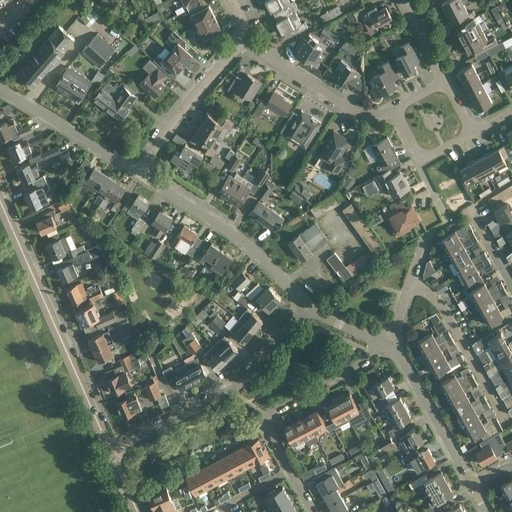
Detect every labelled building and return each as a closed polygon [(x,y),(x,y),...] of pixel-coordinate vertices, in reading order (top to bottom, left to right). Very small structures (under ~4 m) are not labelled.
[(196,0),(180,0),(186,12),(199,5),(196,0)] [(272,13),(273,12),(276,17),(297,6),(294,1),(291,3),(289,0),(282,0),(269,7),(272,13)] [(448,0),(444,2),(442,3),(443,6),(447,13),(464,5),(468,2),(466,0),(448,0)] [(186,12),(195,28),(215,17),(209,6),(202,10),(199,5),(186,12)] [(464,5),(447,13),(451,21),(452,23),(455,22),(458,20),(461,25),(474,19),(476,18),(475,17),(473,12),(469,14),(464,5)] [(278,22),(277,23),(280,29),(299,19),(296,13),(299,11),(297,6),(276,17),(278,22)] [(338,6),(320,16),(323,22),(332,18),(333,20),(342,15),(338,6)] [(378,29),(377,26),(383,23),(385,27),(394,22),(386,7),(376,12),(373,7),(362,13),(372,33),(378,29)] [(94,9),(83,19),(89,25),(100,15),(94,9)] [(355,10),(347,14),(350,21),(358,17),(355,10)] [(500,23),(506,20),(501,11),(495,14),(500,23)] [(463,31),(458,33),(463,43),(484,33),(479,23),(482,21),(479,15),(475,17),(476,18),(474,19),(461,25),(463,31)] [(215,17),(195,28),(199,37),(195,39),(201,50),(213,44),(211,39),(216,37),(213,31),(221,28),(215,17)] [(299,19),(280,29),(283,34),(284,34),(287,39),(308,28),(305,22),(302,24),(299,19)] [(59,27),(17,75),(33,88),(75,40),(59,27)] [(322,33),(327,36),(331,31),(326,27),(322,33)] [(174,48),(170,52),(185,65),(193,57),(194,58),(198,53),(174,31),(168,37),(174,48)] [(484,33),(463,43),(468,53),(473,51),(476,56),(499,44),(495,37),(488,40),(484,33)] [(97,34),(81,52),(99,68),(115,50),(97,34)] [(304,56),(303,58),(311,63),(311,64),(313,65),(313,64),(317,67),(322,58),(319,56),(322,50),(316,46),(319,42),(309,36),(308,39),(302,35),(294,50),(298,52),(297,52),(304,56)] [(342,47),(347,51),(352,44),(346,41),(342,47)] [(419,62),(410,43),(399,48),(403,55),(396,58),(405,75),(416,69),(414,64),(419,62)] [(135,53),(139,49),(135,44),(131,49),(135,53)] [(158,56),(154,61),(174,80),(179,75),(177,74),(185,65),(170,52),(164,59),(158,56)] [(485,62),(489,68),(493,66),(495,65),(491,59),(485,62)] [(155,98),(165,86),(161,83),(167,76),(150,60),(143,67),(150,74),(140,84),(155,98)] [(337,69),(338,69),(333,78),(346,87),(348,85),(350,86),(349,87),(352,89),(351,89),(358,94),(362,86),(361,80),(359,78),(361,75),(347,66),(348,65),(342,61),(337,69)] [(400,78),(391,61),(378,67),(381,73),(373,77),(378,87),(372,90),(376,98),(397,87),(393,81),(400,78)] [(458,72),(461,77),(460,78),(462,82),(477,74),(472,64),(458,72)] [(511,65),(499,73),(507,87),(511,85),(511,65)] [(68,67),(64,74),(56,88),(80,103),(88,89),(92,82),(68,67)] [(109,81),(115,73),(109,69),(103,77),(109,81)] [(98,70),(93,81),(100,84),(104,73),(98,70)] [(462,82),(464,87),(465,86),(468,91),(482,84),(477,74),(462,82)] [(234,94),(236,91),(251,100),(262,84),(248,75),(244,80),(242,80),(237,77),(228,90),(234,94)] [(106,108),(119,92),(107,82),(94,99),(106,108)] [(133,102),(137,97),(133,94),(137,90),(127,82),(119,92),(106,108),(121,120),(135,103),(133,102)] [(468,91),(471,97),(470,97),(472,102),(487,94),(482,84),(468,91)] [(258,118),(264,109),(266,105),(284,116),(291,104),(281,97),(282,96),(275,92),(270,99),(265,96),(259,106),(253,114),(258,118)] [(472,102),(474,106),(475,105),(478,111),(493,103),(487,94),(472,102)] [(281,132),(306,148),(316,132),(320,131),(319,128),(322,123),(312,117),(312,115),(308,113),(305,113),(302,111),(299,116),(293,113),(281,132)] [(209,115),(202,126),(218,136),(224,139),(227,134),(234,123),(219,113),(215,119),(209,115)] [(13,141),(22,137),(33,133),(34,132),(31,125),(18,130),(16,126),(17,126),(14,119),(0,124),(0,136),(2,141),(11,137),(13,141)] [(198,146),(213,156),(220,144),(215,141),(218,136),(202,126),(195,137),(202,141),(198,146)] [(351,142),(342,136),(334,131),(324,147),(325,148),(321,155),(327,159),(323,166),(338,174),(347,159),(341,156),(351,142)] [(35,136),(33,133),(22,137),(23,141),(9,147),(14,161),(32,153),(29,147),(30,146),(30,145),(32,144),(33,146),(45,140),(42,133),(35,136)] [(371,146),(364,150),(371,163),(378,159),(381,165),(376,167),(380,174),(391,169),(388,163),(397,159),(393,152),(395,151),(388,137),(371,146)] [(194,163),(195,162),(199,165),(204,156),(186,145),(180,153),(177,151),(171,160),(179,165),(180,165),(181,166),(183,167),(184,168),(186,168),(187,168),(188,168),(190,167),(191,166),(192,166),(193,165),(194,163)] [(45,159),(61,152),(58,146),(42,153),(45,159)] [(493,151),(489,153),(497,169),(507,164),(500,149),(494,152),(493,151)] [(65,163),(72,160),(69,152),(62,155),(65,163)] [(31,163),(18,169),(24,182),(40,175),(37,169),(40,168),(37,162),(45,159),(42,153),(29,159),(31,163)] [(226,166),(234,171),(242,158),(234,153),(226,166)] [(485,157),(480,160),(488,174),(497,169),(489,153),(485,156),(485,157)] [(224,163),(213,156),(210,161),(221,168),(224,163)] [(474,161),(470,164),(478,179),(488,174),(480,160),(475,162),(474,161)] [(466,167),(461,170),(468,184),(478,179),(470,164),(466,166),(466,167)] [(97,188),(105,175),(95,168),(87,180),(82,176),(73,190),(79,193),(84,186),(94,192),(97,188)] [(262,185),(270,173),(263,168),(255,181),(262,185)] [(390,170),(377,177),(382,188),(388,185),(392,194),(394,197),(400,194),(410,189),(405,178),(403,179),(400,174),(394,177),(390,170)] [(227,199),(228,200),(243,178),(236,173),(233,178),(230,175),(218,194),(220,195),(220,197),(225,200),(227,199)] [(32,209),(49,201),(45,192),(51,189),(45,175),(33,182),(36,188),(25,193),(32,209)] [(107,194),(115,181),(105,175),(97,188),(107,194)] [(343,184),(348,190),(355,181),(349,176),(343,184)] [(243,178),(228,200),(239,207),(251,189),(250,189),(253,185),(243,178)] [(265,183),(272,189),(275,184),(268,179),(265,183)] [(374,179),(363,186),(367,195),(373,195),(373,192),(379,193),(379,188),(374,179)] [(125,188),(115,181),(107,194),(117,201),(113,206),(118,209),(122,203),(118,200),(125,188)] [(307,201),(312,195),(307,191),(309,188),(302,183),(300,186),(295,182),(290,188),(307,201)] [(257,195),(265,201),(273,189),(272,189),(265,183),(257,195)] [(98,195),(94,202),(99,206),(104,199),(98,195)] [(129,197),(123,208),(138,219),(139,218),(149,203),(138,196),(135,200),(129,197)] [(333,206),(341,203),(338,196),(331,199),(333,206)] [(58,204),(62,212),(71,208),(67,199),(58,204)] [(99,206),(105,209),(109,202),(104,199),(99,206)] [(259,201),(250,214),(269,229),(273,223),(279,227),(284,220),(259,201)] [(353,203),(345,208),(367,244),(376,239),(353,203)] [(497,217),(488,222),(491,228),(499,223),(502,229),(511,223),(511,216),(511,212),(507,204),(494,211),(497,217)] [(400,205),(384,213),(390,224),(393,223),(400,236),(408,231),(407,229),(415,224),(420,221),(412,205),(405,208),(405,209),(403,210),(400,205)] [(49,238),(58,233),(57,231),(56,228),(57,227),(52,216),(56,214),(54,210),(43,215),(45,219),(38,222),(43,234),(46,232),(49,238)] [(160,210),(152,222),(157,225),(152,233),(159,238),(172,218),(160,210)] [(138,219),(132,228),(139,233),(146,222),(139,218),(138,219)] [(505,234),(497,239),(500,245),(510,239),(511,243),(511,223),(502,229),(505,234)] [(470,224),(443,239),(449,250),(476,235),(470,224)] [(172,244),(186,254),(186,252),(192,256),(196,250),(190,246),(198,234),(184,226),(172,244)] [(325,284),(333,278),(332,275),(337,272),(338,274),(349,267),(347,264),(353,261),(354,263),(363,257),(353,243),(357,241),(353,235),(348,228),(343,232),(329,241),(330,242),(322,248),(322,247),(308,256),(302,260),(307,267),(311,273),(315,270),(325,284)] [(449,250),(455,261),(469,254),(465,248),(479,241),(476,235),(449,250)] [(71,258),(87,251),(84,245),(72,250),(65,237),(47,245),(53,259),(68,252),(71,258)] [(156,243),(152,240),(144,252),(155,260),(166,244),(159,239),(156,243)] [(203,256),(199,262),(210,269),(212,265),(214,263),(222,250),(211,243),(203,256)] [(233,257),(222,250),(214,263),(212,265),(223,273),(233,257)] [(63,267),(58,269),(63,282),(80,274),(76,266),(90,260),(87,251),(71,258),(61,262),(63,267)] [(455,261),(461,272),(488,258),(485,252),(471,259),(469,254),(455,261)] [(488,258),(461,272),(467,284),(466,285),(468,288),(481,281),(479,277),(481,277),(478,271),(492,264),(488,258)] [(431,277),(432,265),(422,265),(422,277),(431,277)] [(204,266),(198,275),(203,278),(209,269),(204,266)] [(191,278),(195,272),(187,267),(183,274),(191,278)] [(214,273),(209,269),(203,278),(208,282),(214,273)] [(243,272),(232,282),(241,291),(251,281),(243,272)] [(434,287),(439,284),(435,276),(431,279),(434,287)] [(481,281),(468,288),(470,292),(471,291),(477,302),(505,288),(502,282),(488,289),(485,284),(483,285),(481,281)] [(98,292),(95,286),(94,286),(93,285),(87,287),(88,289),(87,289),(83,282),(76,285),(66,289),(73,304),(90,297),(92,301),(101,297),(98,292)] [(447,288),(444,282),(435,287),(438,293),(447,288)] [(124,303),(119,288),(113,291),(118,305),(124,303)] [(263,305),(269,310),(280,300),(269,288),(265,291),(263,288),(250,299),(259,309),(263,305)] [(477,302),(484,314),(497,306),(494,300),(508,293),(505,288),(477,302)] [(250,301),(242,295),(238,300),(245,307),(250,301)] [(456,302),(460,309),(465,306),(462,300),(456,302)] [(93,304),(77,312),(83,325),(95,320),(99,328),(117,320),(113,311),(100,317),(98,311),(96,311),(93,304)] [(497,306),(484,314),(490,325),(494,322),(496,326),(502,322),(500,319),(511,312),(511,305),(500,311),(497,306)] [(248,309),(238,319),(243,323),(253,332),(256,334),(261,328),(258,326),(263,321),(252,312),(248,309)] [(227,323),(218,314),(212,319),(222,328),(227,323)] [(233,315),(225,326),(230,330),(234,334),(244,343),(253,332),(243,323),(238,319),(233,315)] [(434,324),(439,321),(437,316),(431,319),(434,324)] [(108,325),(110,331),(130,323),(127,317),(108,325)] [(208,323),(217,332),(222,328),(212,319),(208,323)] [(120,333),(112,336),(109,331),(89,340),(91,346),(90,346),(93,352),(122,339),(120,333)] [(433,333),(419,341),(425,352),(452,337),(449,331),(448,332),(436,339),(433,333)] [(478,340),(472,344),(477,354),(491,346),(494,351),(508,344),(501,332),(494,336),(492,333),(478,341),(478,340)] [(192,334),(187,337),(196,350),(201,347),(192,334)] [(225,336),(214,346),(227,360),(238,350),(225,336)] [(196,350),(187,337),(182,340),(186,345),(185,345),(191,354),(196,350)] [(425,352),(432,363),(445,355),(442,350),(455,343),(452,337),(425,352)] [(113,356),(111,350),(117,347),(124,343),(122,339),(93,352),(94,356),(96,355),(99,362),(113,356)] [(484,365),(487,370),(511,356),(511,351),(508,344),(494,351),(497,357),(484,365)] [(214,346),(204,355),(217,370),(227,360),(214,346)] [(438,374),(464,359),(461,354),(448,362),(445,355),(432,363),(438,374)] [(120,360),(122,365),(132,361),(129,356),(120,360)] [(507,374),(511,370),(511,356),(487,370),(490,376),(504,368),(507,374)] [(197,358),(185,365),(194,382),(207,375),(201,364),(197,358)] [(117,376),(107,381),(113,395),(125,389),(132,386),(129,380),(126,372),(141,366),(140,362),(139,359),(136,360),(132,362),(131,362),(122,366),(114,370),(117,376)] [(182,388),(194,382),(185,365),(173,371),(171,366),(163,371),(168,383),(176,379),(182,388)] [(495,386),(499,393),(511,385),(511,370),(507,374),(509,379),(495,386)] [(459,380),(455,375),(442,382),(449,393),(475,379),(472,373),(459,380)] [(390,376),(371,386),(371,388),(374,393),(378,391),(380,395),(373,398),(371,400),(374,405),(387,398),(384,393),(386,392),(386,394),(390,392),(389,390),(393,388),(394,387),(391,381),(392,380),(390,376)] [(449,393),(455,404),(468,397),(465,392),(478,385),(475,379),(449,393)] [(145,386),(151,401),(162,396),(156,381),(145,386)] [(511,392),(511,385),(499,393),(502,398),(511,392)] [(135,412),(144,408),(138,394),(129,398),(117,403),(123,417),(135,412)] [(338,397),(350,420),(353,426),(372,416),(363,400),(358,402),(361,408),(358,409),(350,394),(346,396),(345,395),(339,398),(338,397)] [(455,404),(461,416),(487,401),(484,396),(471,403),(468,397),(455,404)] [(337,421),(339,426),(350,420),(338,397),(338,398),(332,401),(333,403),(328,405),(337,421)] [(387,398),(374,405),(377,411),(379,410),(386,406),(388,409),(385,411),(388,418),(407,408),(404,403),(403,403),(400,397),(398,398),(394,400),(394,399),(390,401),(391,402),(390,403),(387,398)] [(461,416),(467,427),(480,420),(477,414),(490,407),(487,401),(461,416)] [(409,412),(407,408),(388,418),(391,424),(395,422),(397,426),(388,431),(392,437),(404,430),(401,424),(403,423),(404,425),(407,423),(406,421),(411,419),(408,412),(409,412)] [(316,435),(327,429),(328,429),(326,426),(318,411),(307,416),(316,435)] [(307,416),(296,422),(305,440),(308,445),(319,439),(316,435),(307,416)] [(481,434),(484,440),(494,435),(503,430),(496,418),(489,422),(483,425),(480,420),(467,427),(473,438),(481,434)] [(293,442),(295,446),(305,440),(296,422),(285,428),(289,436),(288,437),(291,443),(293,442)] [(416,428),(406,434),(407,435),(399,439),(408,455),(416,450),(414,445),(423,440),(416,428)] [(480,442),(482,447),(483,449),(477,453),(483,464),(502,454),(503,451),(506,449),(501,440),(498,442),(494,435),(484,440),(480,442)] [(377,444),(381,450),(394,443),(390,437),(386,440),(377,444)] [(248,445),(257,461),(267,455),(269,454),(265,448),(264,449),(261,444),(258,439),(248,445)] [(247,466),(257,461),(248,445),(238,450),(247,466)] [(417,451),(402,459),(404,463),(411,460),(418,471),(425,467),(435,461),(428,449),(419,454),(417,451)] [(236,471),(247,466),(238,450),(228,455),(236,471)] [(344,459),(342,454),(336,456),(339,462),(344,459)] [(226,477),(236,471),(228,455),(218,461),(226,477)] [(216,482),(226,477),(218,461),(207,466),(216,482)] [(206,488),(216,482),(207,466),(197,471),(206,488)] [(317,483),(323,494),(336,487),(344,483),(335,467),(314,478),(317,483)] [(372,481),(378,477),(373,468),(367,472),(372,481)] [(196,493),(206,488),(197,471),(187,477),(196,493)] [(422,476),(408,483),(412,489),(420,485),(426,495),(449,483),(446,478),(445,479),(441,472),(436,475),(436,474),(432,476),(433,477),(429,479),(427,476),(423,478),(422,476)] [(511,478),(502,484),(508,496),(511,494),(511,495),(511,478)] [(390,492),(395,489),(389,479),(384,482),(390,492)] [(378,480),(368,486),(372,493),(382,487),(378,480)] [(426,495),(431,506),(437,503),(445,499),(446,500),(449,498),(448,497),(453,494),(450,488),(451,487),(449,483),(426,495)] [(150,496),(155,508),(172,500),(167,489),(166,487),(159,490),(160,492),(155,494),(150,496)] [(269,495),(264,498),(270,508),(288,498),(283,487),(275,492),(274,490),(268,493),(269,495)] [(323,494),(330,505),(343,498),(336,487),(323,494)] [(224,496),(226,500),(231,497),(228,492),(223,495),(224,496)] [(288,498),(270,508),(272,507),(274,511),(284,511),(294,507),(288,498)] [(333,511),(343,511),(349,509),(343,498),(330,505),(333,511)] [(157,511),(173,511),(176,511),(172,500),(155,508),(157,511)] [(437,503),(431,506),(423,510),(424,511),(433,511),(440,509),(437,503)]
